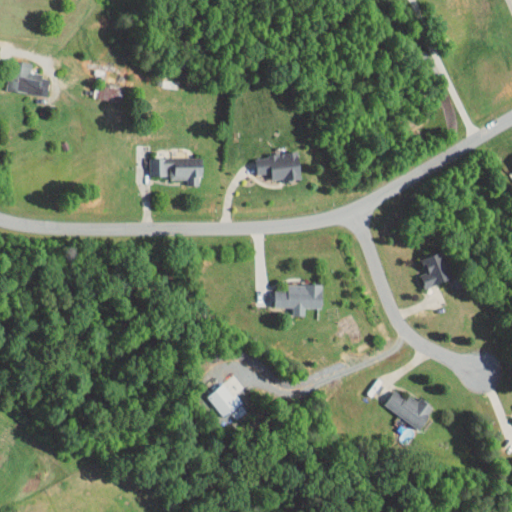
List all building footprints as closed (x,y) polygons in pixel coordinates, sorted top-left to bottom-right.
[(0,84),(37,88),(39,70),(20,68),(21,57),(2,54),(0,74),(0,84)] [(291,174),(291,149),(245,148),(244,168),(260,168),(259,173),(291,174)] [(139,151),(139,170),(159,170),(159,174),(176,174),(176,179),(192,179),(192,151),(139,151)] [(443,274),(435,246),(410,253),(414,267),(409,268),(413,282),(443,274)] [(295,302),(313,302),(312,278),(277,279),(277,284),(263,284),(263,302),(282,301),(282,310),(295,309),(295,302)] [(208,411),(227,401),(214,378),(195,388),(208,411)] [(373,398),(408,424),(425,402),(409,390),(406,394),(398,388),(395,392),(384,384),(373,398)]
